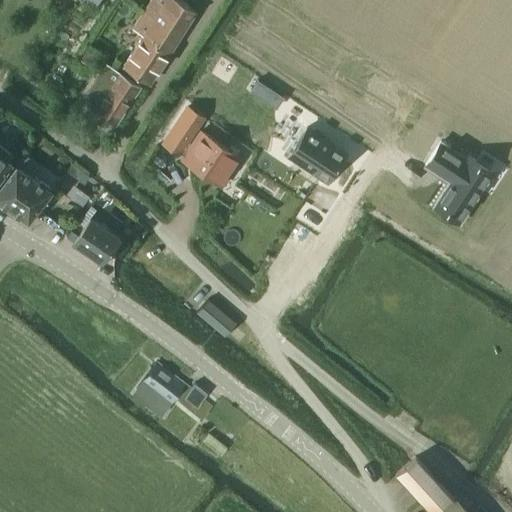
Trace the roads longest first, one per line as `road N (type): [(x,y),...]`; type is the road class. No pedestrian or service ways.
road 1 (secondary): [(367,511),(281,427),(0,224)]
road 2 (residential): [(254,322),(63,146),(0,99)]
road 3 (residential): [(494,511),(254,322)]
road 4 (unclassified): [(370,511),(369,472),(254,322)]
